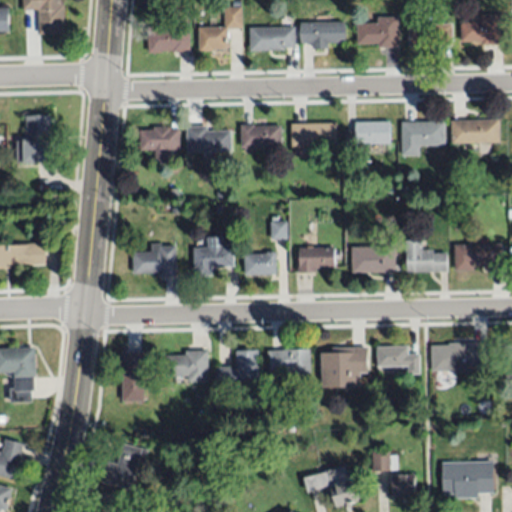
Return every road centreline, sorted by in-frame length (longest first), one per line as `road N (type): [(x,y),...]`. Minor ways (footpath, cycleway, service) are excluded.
road 1 (primary): [(50,511),(79,389),(112,0)]
road 2 (residential): [(86,311),(132,318),(511,309)]
road 3 (residential): [(107,94),(511,84)]
